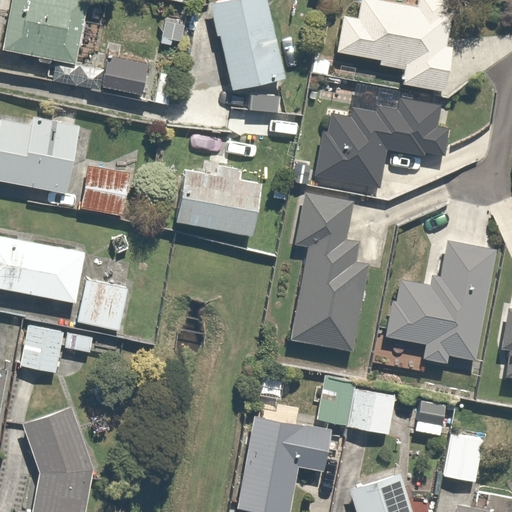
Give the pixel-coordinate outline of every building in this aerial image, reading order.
[(81,0),(1,0),(0,9),(0,47),(68,62),(81,0)] [(260,0),(202,0),(224,84),(279,70),(260,0)] [(335,8),(329,46),(374,53),(373,60),(395,64),(393,78),(440,85),(447,42),(440,41),(445,7),(440,6),(441,0),(412,0),(412,1),(408,0),(354,0),(353,11),(335,8)] [(156,68),(91,55),(85,86),(150,99),(156,68)] [(347,80),(347,85),(322,84),(321,102),(345,103),(345,98),(368,99),(368,81),(347,80)] [(323,122),(315,121),(306,173),(372,184),(378,147),(435,156),(441,122),(425,119),(429,97),(397,92),(395,106),(375,102),(374,109),(349,105),(348,112),(326,108),(323,122)] [(0,174),(64,187),(77,120),(0,104),(0,174)] [(233,174),(235,162),(177,154),(168,216),(249,227),(256,177),(233,174)] [(129,169),(84,160),(74,205),(120,214),(129,169)] [(349,197),(298,185),(286,239),(299,242),(279,331),(344,345),(363,261),(355,259),(360,238),(341,233),(349,197)] [(80,244),(0,230),(0,284),(71,297),(80,244)] [(470,354),(489,243),(442,235),(434,283),(396,276),(393,292),(384,291),(377,334),(421,341),(418,357),(443,361),(445,349),(470,354)] [(124,281),(79,273),(72,317),(116,325),(124,281)] [(511,305),(501,304),(495,346),(501,347),(497,375),(511,377),(511,305)] [(61,326),(22,320),(15,363),(54,370),(61,326)] [(341,421),(350,379),(298,369),(293,393),(312,397),(308,415),(341,421)] [(350,379),(341,421),(385,429),(393,387),(350,379)] [(439,434),(443,400),(413,396),(409,431),(439,434)] [(64,403),(15,422),(33,468),(23,511),(74,511),(85,458),(64,403)] [(324,422),(245,409),(230,501),(285,510),(293,461),(317,465),(324,422)] [(480,436),(444,430),(436,471),(471,478),(480,436)] [(409,511),(393,466),(341,484),(351,511),(409,511)] [(511,511),(511,509),(501,507),(504,492),(471,486),(469,500),(450,497),(447,511),(511,511)]
